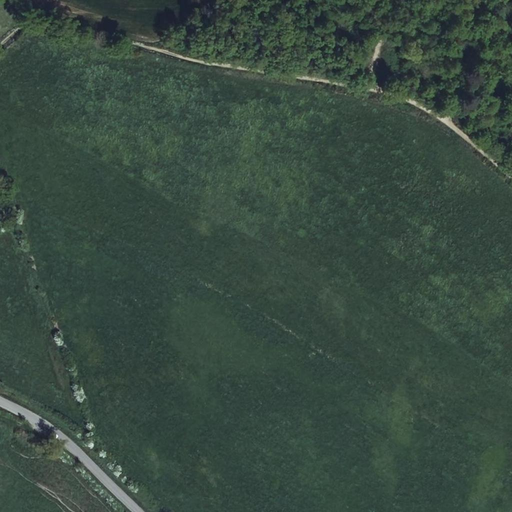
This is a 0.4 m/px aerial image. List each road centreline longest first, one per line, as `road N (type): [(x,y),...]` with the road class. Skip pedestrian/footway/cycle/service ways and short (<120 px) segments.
road 1 (track): [(511,175),(417,99),(40,16),(0,53)]
road 2 (unclassified): [(140,511),(51,425),(0,403)]
